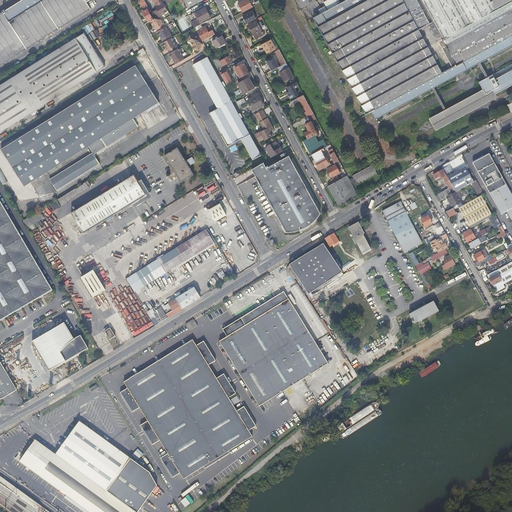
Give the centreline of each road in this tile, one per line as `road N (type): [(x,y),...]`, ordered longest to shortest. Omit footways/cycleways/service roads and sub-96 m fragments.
road 1 (tertiary): [(0,424),(272,262)]
road 2 (residential): [(272,262),(125,0)]
road 3 (residential): [(217,0),(336,222)]
road 4 (residential): [(416,172),(493,310)]
